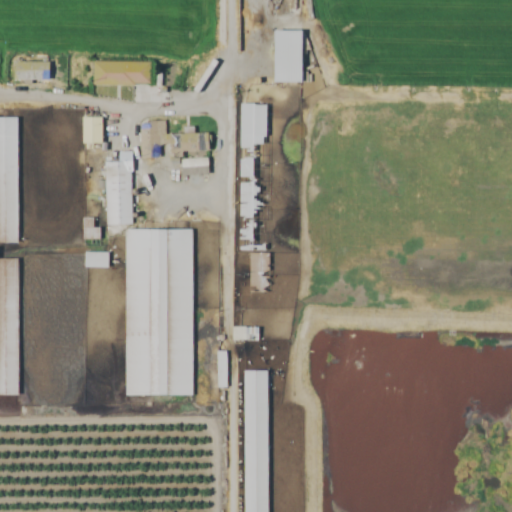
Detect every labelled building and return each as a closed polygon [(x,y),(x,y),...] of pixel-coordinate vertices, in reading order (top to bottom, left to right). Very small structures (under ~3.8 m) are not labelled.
[(274,84),(301,84),(301,31),(274,31),(274,84)] [(49,62),(12,62),(12,82),(49,82),(49,62)] [(150,63),(92,63),(92,86),(150,86),(150,63)] [(238,251),(264,251),(265,175),(255,175),(255,162),(265,162),(266,104),(239,104),(238,251)] [(0,395),(17,396),(17,260),(0,260),(0,244),(17,245),(16,118),(0,117),(0,395)] [(165,135),(164,122),(139,123),(139,156),(208,154),(208,134),(165,135)] [(130,162),(104,163),(105,226),(130,225),(130,162)] [(125,396),(192,396),(191,230),(124,230),(125,396)] [(268,254),(249,254),(249,293),(268,293),(268,254)] [(266,511),(267,371),(243,372),(243,511),(266,511)]
